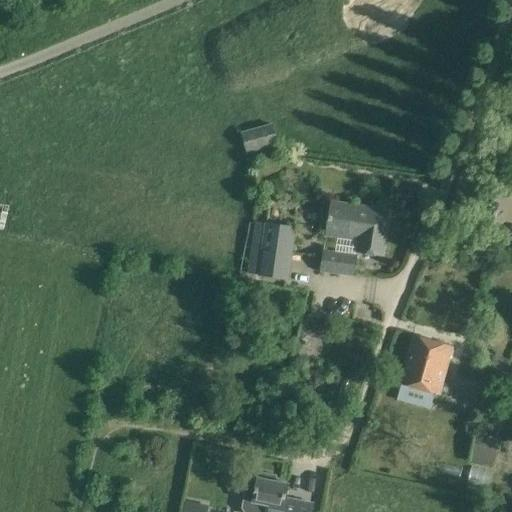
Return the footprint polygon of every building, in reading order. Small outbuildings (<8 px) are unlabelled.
[(273,124),(241,133),(247,154),(279,145),(273,124)] [(359,239),(358,251),(383,256),(391,211),(333,202),(328,234),(359,239)] [(0,232),(5,234),(11,209),(0,206),(0,232)] [(294,256),(297,229),(266,224),(258,276),(287,281),(291,256),(294,256)] [(324,251),(321,271),(353,276),(356,256),(324,251)] [(452,345),(413,335),(400,384),(401,384),(397,401),(430,410),(435,393),(439,394),(452,345)] [(510,363),(493,358),(485,386),(511,393),(511,364),(509,363),(510,363)] [(494,470),(500,443),(476,438),(470,464),(494,470)] [(493,471),(473,466),(469,483),(489,488),(493,471)] [(286,498),(289,485),(275,482),(276,476),(250,470),(242,508),(244,511),(310,511),(313,504),(286,498)] [(207,511),(209,507),(185,502),(182,511),(207,511)]
